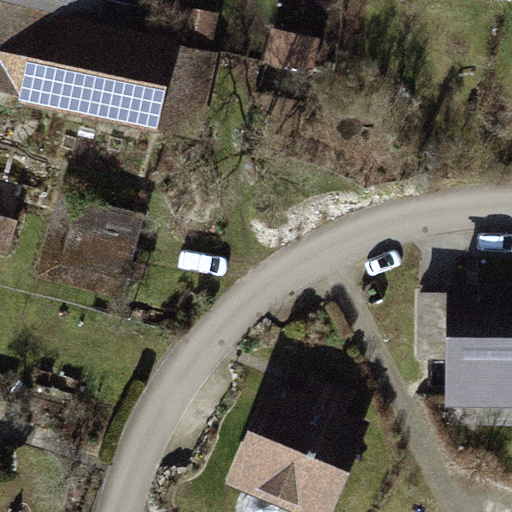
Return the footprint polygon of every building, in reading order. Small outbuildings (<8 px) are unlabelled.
[(0,0),(0,107),(134,143),(158,37),(96,22),(104,0),(0,0)] [(210,84),(213,36),(173,34),(170,82),(210,84)] [(79,188),(59,268),(125,284),(145,205),(79,188)] [(511,286),(432,287),(434,406),(511,404),(511,286)] [(321,511),(362,419),(257,374),(210,482),(278,511),(321,511)]
